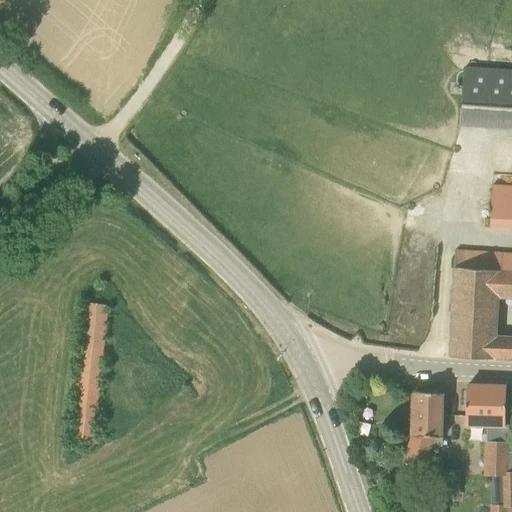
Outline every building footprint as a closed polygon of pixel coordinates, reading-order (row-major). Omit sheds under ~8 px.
[(511,71),(462,69),(459,126),(511,129),(511,71)] [(511,231),(511,188),(493,188),(491,221),(485,221),(484,230),(511,231)] [(511,253),(455,251),(454,271),(511,274),(511,253)] [(450,356),(511,358),(511,341),(489,340),(491,295),(511,296),(511,274),(454,271),(450,356)] [(69,439),(92,441),(107,306),(84,303),(69,439)] [(467,426),(505,427),(506,387),(468,386),(467,426)] [(443,448),(444,437),(445,394),(416,393),(414,434),(405,460),(425,467),(433,448),(443,448)] [(484,475),(490,475),(508,476),(509,442),(485,441),(484,475)] [(511,511),(511,488),(508,488),(508,476),(490,475),(491,511),(511,511)]
